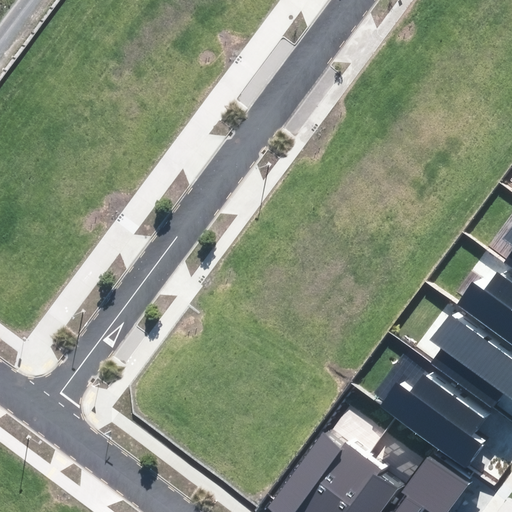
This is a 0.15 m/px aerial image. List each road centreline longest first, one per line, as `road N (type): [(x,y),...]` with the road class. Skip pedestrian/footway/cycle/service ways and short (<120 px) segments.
road 1 (residential): [(47,408),(344,0)]
road 2 (residential): [(47,408),(179,511)]
